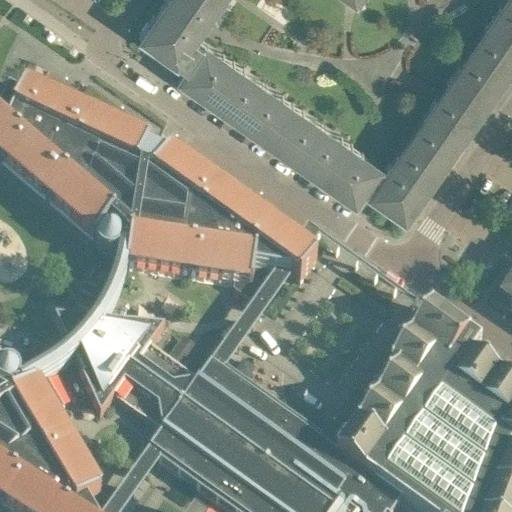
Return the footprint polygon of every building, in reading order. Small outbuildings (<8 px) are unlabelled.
[(199,13),(208,0),(164,0),(154,14),(159,17),(154,24),(147,21),(139,32),(170,54),(171,54),(167,60),(179,76),(177,77),(189,85),(198,89),(220,104),(223,100),(230,105),(226,112),(248,126),(253,121),(260,126),(257,130),(279,145),(282,141),(289,146),(285,153),(307,168),(312,162),(319,167),(316,171),(338,187),(341,182),(348,187),(344,194),(356,202),(364,190),(378,171),(378,170),(377,169),(377,170),(358,157),(359,156),(337,141),(336,142),(299,116),(300,115),(278,100),(277,101),(241,75),(241,74),(219,58),(218,59),(200,47),(201,46),(200,45),(198,48),(183,37),(200,14),(199,13)] [(218,0),(205,20),(212,25),(229,0),(218,0)] [(511,0),(506,8),(505,7),(489,29),(490,30),(465,67),(464,66),(451,84),(440,100),(470,121),(481,105),(494,88),(496,89),(511,65),(511,55),(511,54),(511,52),(511,0)] [(25,91),(9,84),(8,83),(0,101),(0,112),(12,117),(6,130),(0,125),(0,163),(95,244),(95,248),(96,251),(98,254),(101,257),(104,258),(107,259),(111,259),(113,259),(115,258),(116,257),(118,256),(119,255),(116,269),(127,270),(233,287),(233,293),(252,307),(249,312),(250,313),(258,302),(259,300),(265,292),(266,291),(271,284),(272,282),(275,278),(290,280),(290,279),(291,281),(294,283),(299,286),(304,279),(306,278),(311,271),(312,269),(316,263),(308,257),(306,255),(296,248),(295,248),(251,216),(248,214),(194,176),(178,164),(176,162),(168,157),(165,161),(160,158),(147,152),(149,148),(134,141),(36,96),(26,92),(28,87),(27,87),(25,91)] [(459,138),(470,121),(440,100),(428,118),(429,118),(403,155),(402,155),(386,177),(378,171),(364,190),(405,218),(413,207),(408,202),(413,195),(417,198),(432,176),(428,173),(433,166),(440,170),(461,140),(459,138)] [(335,456),(318,444),(211,368),(216,361),(215,360),(198,384),(150,350),(164,331),(105,325),(108,319),(114,308),(119,296),(123,284),(127,270),(116,269),(113,281),(109,292),(105,304),(99,314),(93,324),(54,320),(69,353),(61,360),(51,367),(33,378),(39,388),(56,377),(75,362),(100,420),(115,398),(163,435),(146,458),(147,459),(148,457),(225,511),(394,511),(401,503),(335,456)] [(511,285),(503,298),(505,299),(505,298),(511,303),(511,302),(511,307),(510,310),(511,311),(511,285)] [(511,511),(511,390),(509,389),(471,361),(475,355),(478,352),(480,349),(468,340),(466,339),(430,313),(389,370),(396,374),(357,428),(356,427),(335,456),(401,503),(413,511),(511,511)] [(182,371),(198,349),(182,337),(166,360),(182,371)] [(0,504),(12,511),(108,511),(125,490),(124,489),(112,506),(99,497),(101,494),(54,415),(63,409),(47,383),(39,388),(33,378),(28,381),(19,387),(20,383),(20,380),(19,377),(17,374),(15,372),(13,370),(10,368),(6,368),(3,368),(0,369),(0,368),(6,357),(0,353),(0,504)]
